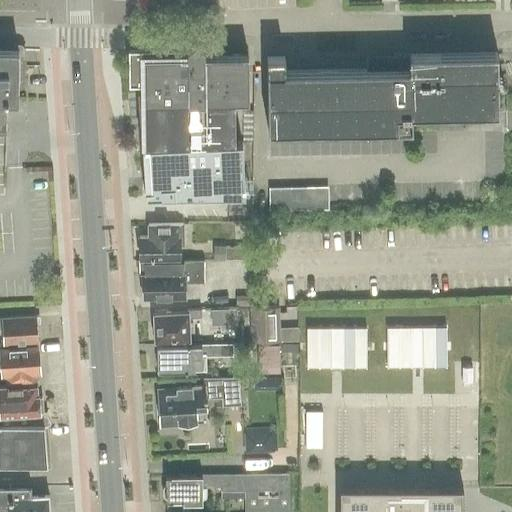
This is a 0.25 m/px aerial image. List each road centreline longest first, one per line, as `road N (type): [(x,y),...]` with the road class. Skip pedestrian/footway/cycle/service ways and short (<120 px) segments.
road 1 (tertiary): [(112,511),(79,0)]
road 2 (residential): [(296,280),(511,276)]
road 3 (residential): [(328,26),(511,22)]
